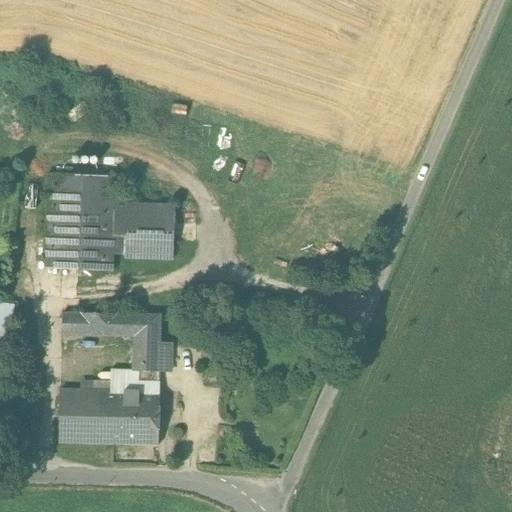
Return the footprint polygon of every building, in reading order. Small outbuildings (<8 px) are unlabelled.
[(115,177),(50,175),(46,269),(111,272),(114,204),(115,177)] [(175,206),(114,204),(113,238),(125,238),(124,258),(173,259),(175,206)] [(0,336),(11,337),(13,303),(0,302),(0,336)] [(161,315),(62,313),(62,336),(133,337),(132,371),(159,372),(171,372),(172,342),(160,342),(161,315)] [(111,371),(110,382),(94,382),(93,391),(60,390),(59,444),(158,446),(159,372),(132,371),(111,371)]
